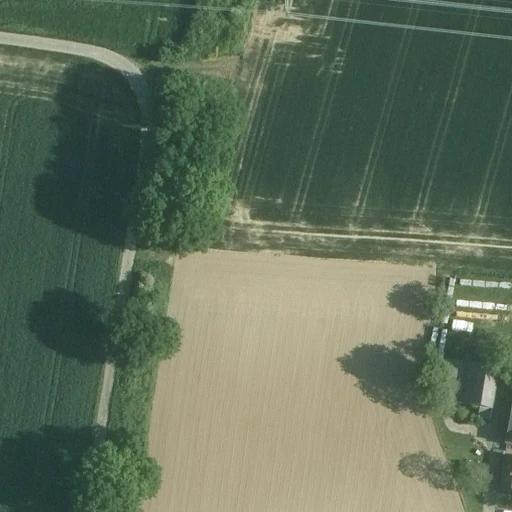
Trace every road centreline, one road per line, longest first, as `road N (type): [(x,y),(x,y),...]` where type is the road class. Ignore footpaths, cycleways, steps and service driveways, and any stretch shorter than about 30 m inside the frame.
road 1 (unclassified): [(156,136),(88,511)]
road 2 (unclassified): [(0,37),(99,43),(144,78),(156,136)]
